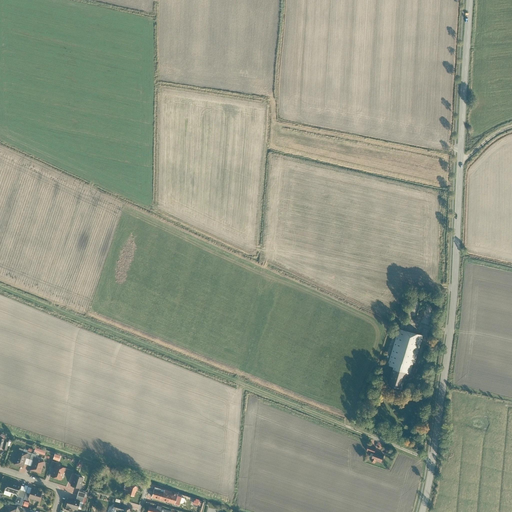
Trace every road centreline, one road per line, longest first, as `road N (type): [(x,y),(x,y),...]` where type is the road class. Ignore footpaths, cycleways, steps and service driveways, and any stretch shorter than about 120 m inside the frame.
road 1 (secondary): [(470,0),(453,316),(433,461)]
road 2 (track): [(346,427),(0,287)]
